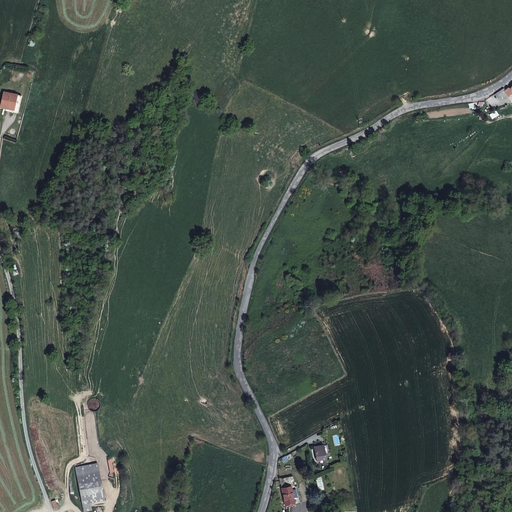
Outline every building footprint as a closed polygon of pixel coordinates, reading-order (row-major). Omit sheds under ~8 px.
[(505,91),(503,89),(496,93),(500,99),(503,97),(504,98),(507,96),(505,91)] [(14,110),(17,95),(4,93),(3,98),(0,108),(14,110)] [(18,113),(22,96),(17,95),(14,110),(6,109),(6,111),(18,113)] [(315,447),(317,461),(326,459),(325,455),(328,455),(327,445),(323,446),(315,447)] [(76,468),(82,504),(90,503),(105,500),(98,464),(76,468)] [(280,479),(285,506),(289,505),(289,503),(294,502),(291,487),(295,486),(293,476),(280,479)] [(82,504),(84,511),(91,510),(90,503),(82,504)]
